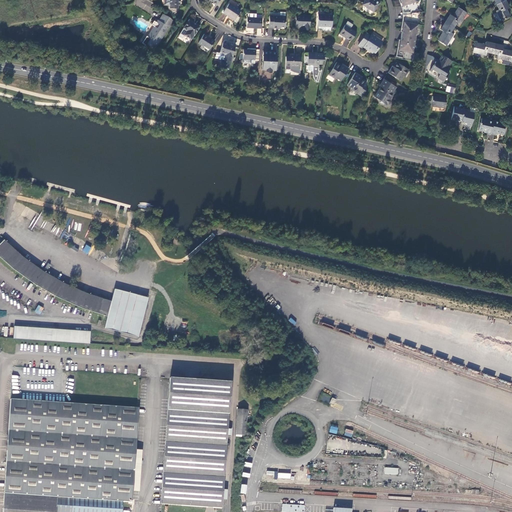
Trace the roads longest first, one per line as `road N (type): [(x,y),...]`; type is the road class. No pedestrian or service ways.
road 1 (primary): [(0,66),(511,181)]
road 2 (residential): [(387,0),(391,38),(374,68),(328,45),(234,35),(193,0)]
road 3 (unclassified): [(429,0),(412,131),(467,156)]
